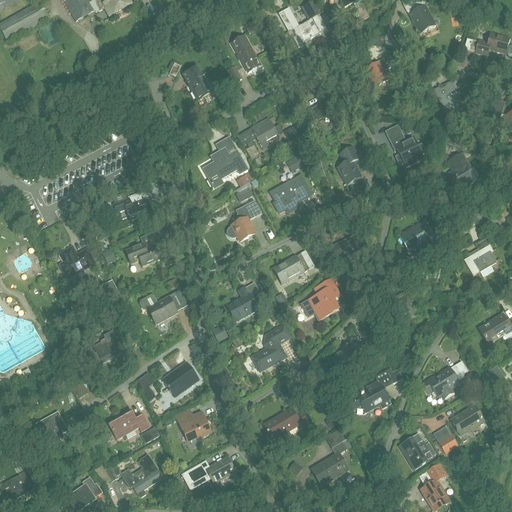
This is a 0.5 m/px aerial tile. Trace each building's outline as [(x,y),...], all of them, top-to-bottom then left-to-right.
[(0,0),(0,13),(22,0),(0,0)] [(95,12),(96,14),(105,9),(109,17),(132,5),(129,0),(96,0),(90,3),(88,0),(62,0),(76,23),(95,12)] [(288,9),(278,15),(288,34),(292,32),(295,38),(292,39),(298,50),(306,45),(305,43),(315,38),(320,35),(318,32),(325,29),(318,16),(321,15),(316,7),(319,6),(315,0),(308,0),(310,3),(301,9),(308,21),(307,22),(298,27),(290,12),(288,9)] [(363,5),(361,1),(362,1),(360,0),(321,0),(323,4),(329,0),(339,0),(345,9),(352,4),(354,6),(356,9),(363,5)] [(408,17),(409,16),(420,36),(436,27),(425,7),(426,7),(422,0),(412,0),(411,1),(410,0),(401,0),(400,1),(408,17)] [(0,25),(0,29),(8,43),(49,19),(39,3),(0,25)] [(333,13),(327,16),(331,24),(337,20),(333,13)] [(269,19),(263,22),(267,29),(273,27),(269,19)] [(246,30),(249,35),(257,31),(254,25),(246,30)] [(437,39),(444,34),(440,29),(433,33),(437,39)] [(477,42),(474,54),(486,57),(488,50),(505,55),(509,40),(489,35),(487,42),(485,44),(477,42)] [(260,71),(259,69),(261,68),(244,38),(231,44),(248,74),(252,72),(253,75),(260,71)] [(378,63),(364,72),(375,90),(390,81),(385,73),(390,70),(389,69),(399,63),(393,54),(383,60),(378,63)] [(175,65),(170,76),(175,78),(181,67),(175,65)] [(197,68),(183,76),(187,83),(198,102),(204,98),(214,93),(215,93),(205,76),(203,77),(197,68)] [(241,80),(235,68),(228,72),(234,84),(241,80)] [(429,102),(437,97),(446,116),(463,108),(451,83),(434,91),(426,96),(429,102)] [(322,119),(340,110),(331,94),(320,101),(321,103),(315,106),(322,119)] [(497,126),(501,116),(491,112),(487,123),(497,126)] [(268,119),(251,129),(262,149),(268,146),(265,141),(277,135),(278,137),(283,134),(281,130),(283,129),(281,125),(274,129),(268,119)] [(403,127),(407,136),(411,134),(407,125),(403,127)] [(395,128),(385,133),(390,142),(394,152),(397,151),(399,156),(395,158),(399,167),(403,165),(422,156),(427,154),(422,145),(418,147),(414,139),(406,143),(398,126),(395,128)] [(293,127),(284,132),(290,143),(300,137),(293,127)] [(450,156),(455,142),(447,139),(442,153),(450,156)] [(260,156),(254,146),(251,142),(247,145),(249,149),(245,151),(251,161),(260,156)] [(353,148),(341,154),(346,162),(345,165),(338,169),(346,184),(344,186),(349,184),(354,185),(354,182),(361,179),(353,164),(359,160),(353,148)] [(227,177),(226,175),(230,173),(231,175),(238,171),(240,175),(247,171),(237,151),(222,160),(222,159),(206,168),(211,177),(216,174),(220,181),(227,177)] [(451,172),(445,175),(457,195),(475,183),(468,171),(471,170),(462,154),(447,163),(451,172)] [(286,164),(288,167),(292,174),(305,166),(300,156),(286,164)] [(236,182),(240,188),(254,180),(250,173),(236,182)] [(302,176),(275,190),(269,194),(275,204),(273,205),(279,216),(286,212),(288,216),(303,208),(301,203),(313,196),(302,176)] [(251,183),(253,189),(259,185),(256,180),(251,183)] [(240,194),(244,201),(252,197),(248,189),(240,194)] [(128,200),(113,205),(117,214),(126,210),(130,221),(148,214),(143,201),(140,193),(128,198),(128,200)] [(256,235),(249,221),(261,215),(261,214),(256,217),(250,206),(237,212),(239,217),(237,218),(240,223),(233,227),(233,228),(232,228),(231,229),(230,230),(229,231),(229,232),(229,233),(229,234),(229,235),(230,235),(230,236),(230,237),(231,237),(232,238),(234,238),(235,238),(236,238),(237,238),(238,237),(240,243),(256,235)] [(437,251),(431,240),(434,239),(425,224),(403,236),(412,252),(419,248),(425,258),(437,251)] [(330,247),(337,262),(347,257),(360,252),(354,237),(335,245),(330,247)] [(474,244),(478,252),(464,261),(472,276),(496,262),(491,253),(493,252),(489,246),(484,238),(474,244)] [(140,246),(125,252),(128,260),(133,258),(135,265),(140,263),(141,268),(160,260),(154,247),(153,245),(150,246),(143,249),(142,245),(140,246)] [(455,259),(462,251),(458,247),(450,256),(455,259)] [(223,248),(214,251),(216,261),(226,259),(223,248)] [(79,254),(80,255),(76,258),(71,249),(60,256),(64,263),(59,266),(62,272),(63,272),(68,279),(87,268),(88,270),(96,265),(88,249),(79,254)] [(102,255),(108,265),(116,261),(110,250),(102,255)] [(301,255),(295,258),(273,269),(282,285),(303,273),(310,270),(301,255)] [(483,274),(487,281),(498,274),(494,267),(483,274)] [(435,269),(433,276),(427,274),(425,281),(437,284),(442,270),(435,269)] [(98,287),(92,276),(84,281),(73,287),(75,293),(81,290),(83,294),(89,290),(89,292),(98,287)] [(176,279),(167,284),(170,290),(180,285),(176,279)] [(100,287),(108,302),(120,295),(112,281),(100,287)] [(304,312),(310,308),(318,322),(339,310),(333,300),(340,297),(331,281),(313,291),(317,297),(301,306),(304,312)] [(431,291),(433,285),(423,281),(420,287),(431,291)] [(259,310),(252,298),(253,297),(254,295),(259,292),(254,284),(246,289),(246,288),(237,293),(241,299),(226,307),(235,323),(251,314),(259,310)] [(180,291),(174,295),(168,299),(168,298),(157,305),(153,297),(150,297),(140,303),(140,305),(143,311),(146,311),(148,311),(155,324),(164,319),(166,320),(177,314),(176,313),(188,306),(180,291)] [(394,298),(389,301),(399,319),(401,322),(415,314),(415,313),(417,312),(414,308),(407,296),(405,293),(394,298)] [(288,303),(283,294),(275,299),(279,308),(288,303)] [(267,314),(275,309),(272,303),(263,307),(267,314)] [(295,313),(298,322),(305,320),(303,311),(295,313)] [(272,325),(279,322),(276,314),(268,318),(272,325)] [(511,319),(507,322),(503,315),(479,330),(489,346),(504,336),(508,342),(511,338),(511,319)] [(161,329),(164,335),(170,333),(167,326),(161,329)] [(258,355),(252,359),(259,373),(263,371),(272,366),(286,359),(278,346),(290,339),(284,327),(266,337),(265,346),(267,351),(258,355)] [(102,364),(123,352),(116,339),(117,338),(113,332),(104,337),(105,340),(101,342),(101,344),(93,348),(102,364)] [(232,343),(236,350),(243,346),(239,339),(232,343)] [(376,354),(381,351),(377,342),(371,345),(376,354)] [(189,347),(195,358),(203,353),(196,343),(189,347)] [(358,366),(355,361),(366,356),(359,343),(349,348),(347,346),(342,348),(344,351),(336,355),(337,356),(332,359),(340,374),(358,366)] [(386,354),(378,357),(381,364),(389,360),(386,354)] [(428,383),(421,386),(427,397),(434,393),(437,398),(441,396),(444,401),(455,394),(452,389),(459,385),(458,383),(464,380),(465,375),(468,373),(462,363),(456,366),(450,369),(428,383)] [(171,395),(176,391),(179,393),(181,394),(183,393),(200,381),(187,364),(162,382),(171,395)] [(511,390),(497,368),(485,376),(502,401),(511,394),(511,390)] [(33,378),(28,370),(21,374),(26,382),(33,378)] [(398,370),(388,375),(386,372),(375,377),(378,382),(369,387),(371,390),(348,403),(353,412),(362,407),(365,413),(379,406),(382,410),(390,406),(382,391),(403,380),(398,370)] [(480,380),(473,384),(478,391),(484,387),(480,380)] [(143,395),(149,402),(155,398),(150,390),(143,395)] [(29,398),(16,405),(22,415),(35,408),(31,402),(29,398)] [(460,437),(484,423),(474,407),(450,421),(451,423),(445,427),(450,436),(456,432),(460,437)] [(292,410),(264,427),(268,434),(267,434),(268,436),(269,435),(272,442),(300,425),(303,429),(310,425),(303,413),(296,417),(292,410)] [(190,411),(175,417),(182,431),(184,430),(190,443),(191,444),(211,434),(208,429),(210,425),(205,422),(201,414),(193,417),(190,411)] [(148,429),(140,415),(133,419),(130,412),(107,424),(116,441),(138,428),(140,433),(148,429)] [(37,424),(29,429),(39,448),(46,443),(49,447),(64,439),(62,435),(66,432),(68,431),(58,413),(37,424)] [(325,422),(330,430),(337,425),(332,417),(325,422)] [(155,429),(148,433),(153,441),(160,437),(155,429)] [(399,449),(405,458),(413,471),(433,459),(432,457),(435,455),(429,444),(426,446),(420,436),(399,449)] [(451,437),(438,445),(446,456),(450,453),(447,447),(454,442),(451,437)] [(312,472),(321,487),(347,470),(339,456),(347,451),(342,443),(331,450),(336,457),(312,472)] [(132,477),(128,479),(138,495),(139,494),(142,498),(146,496),(143,492),(163,479),(148,456),(140,461),(141,462),(138,464),(142,470),(133,476),(133,475),(131,476),(132,477)] [(206,462),(181,477),(187,488),(207,477),(210,481),(213,486),(235,474),(226,458),(209,468),(206,462)] [(295,463),(289,471),(297,477),(303,469),(295,463)] [(101,468),(95,472),(106,485),(110,483),(104,472),(102,467),(101,468)] [(117,467),(112,470),(111,468),(104,472),(110,483),(111,484),(118,480),(117,477),(122,475),(117,467)] [(433,511),(435,511),(437,511),(448,511),(448,509),(446,506),(449,504),(436,483),(445,477),(438,467),(427,474),(419,479),(425,489),(420,492),(433,511)] [(0,488),(9,505),(36,490),(26,473),(0,487),(0,488)] [(104,484),(96,474),(91,477),(98,487),(104,484)] [(45,475),(40,484),(52,491),(57,482),(45,475)] [(61,509),(67,505),(68,505),(70,503),(75,510),(84,503),(87,507),(95,501),(93,498),(101,493),(96,485),(94,487),(89,480),(83,484),(85,486),(65,500),(64,498),(56,503),(61,509)]
